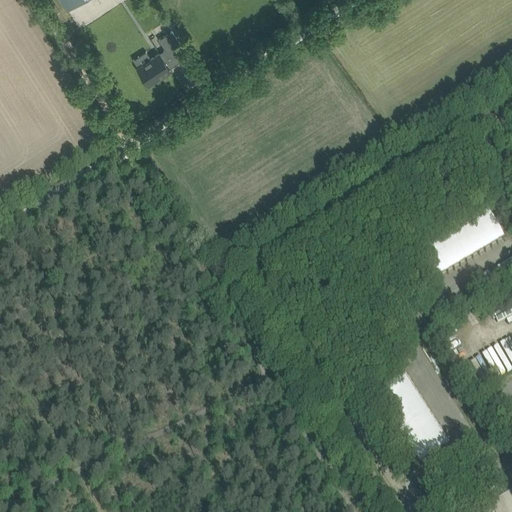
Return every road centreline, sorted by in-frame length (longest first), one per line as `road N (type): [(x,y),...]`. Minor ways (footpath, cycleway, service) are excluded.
road 1 (unclassified): [(0,229),(356,0)]
road 2 (track): [(0,498),(273,363)]
road 3 (track): [(126,148),(242,306),(273,363)]
road 4 (track): [(97,511),(0,357)]
road 5 (track): [(273,363),(361,511)]
road 6 (track): [(126,148),(39,0)]
